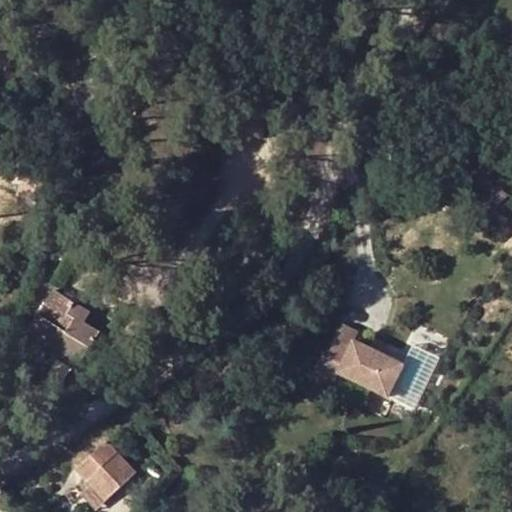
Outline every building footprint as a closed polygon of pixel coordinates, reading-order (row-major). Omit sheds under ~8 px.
[(231,88),(233,85),(214,74),(205,88),(246,109),(234,130),(260,144),(276,110),(231,88)] [(404,186),(397,180),(385,210),(394,214),(404,186)] [(27,335),(80,367),(100,334),(86,325),(91,317),(75,306),(69,316),(77,321),(68,336),(60,332),(39,318),(27,335)] [(77,321),(69,316),(60,332),(68,336),(77,321)] [(356,344),(360,336),(344,330),(328,361),(344,370),(341,377),(388,401),(405,370),(356,344)] [(80,367),(27,335),(24,342),(76,374),(80,367)] [(104,499),(132,474),(106,448),(80,471),(104,499)]
